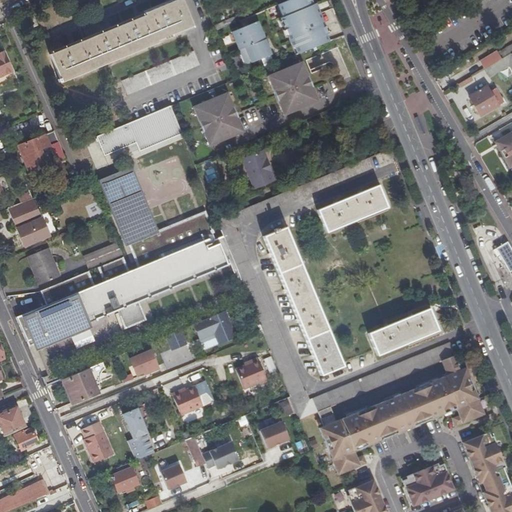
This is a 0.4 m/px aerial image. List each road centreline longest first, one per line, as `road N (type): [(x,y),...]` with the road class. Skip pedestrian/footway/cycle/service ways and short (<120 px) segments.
road 1 (tertiary): [(511,389),(362,25)]
road 2 (residential): [(511,234),(381,0)]
road 3 (residential): [(0,309),(86,511)]
road 4 (residential): [(399,511),(383,469),(387,459),(439,438),(450,438),(472,494)]
